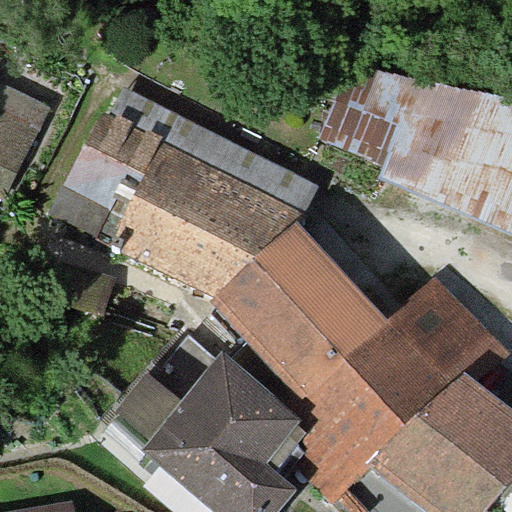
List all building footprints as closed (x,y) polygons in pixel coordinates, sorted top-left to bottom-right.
[(0,198),(3,200),(48,110),(0,86),(0,198)] [(322,191),(124,91),(109,121),(103,118),(55,218),(116,253),(220,302),(300,231),(310,222),(306,218),(322,191)] [(511,109),(420,94),(383,183),(511,235),(511,109)] [(340,98),(323,141),(377,163),(395,120),(340,98)] [(232,369),(286,417),(386,326),(300,231),(220,302),(211,309),(248,349),(232,369)] [(52,259),(39,298),(106,318),(118,280),(52,259)] [(386,326),(286,417),(309,438),(300,449),(306,457),(295,467),(331,505),(371,468),(460,385),(471,392),(511,357),(436,281),(386,326)] [(153,446),(146,455),(212,511),(285,511),(297,498),(276,478),(300,449),(309,438),(286,417),(232,369),(225,362),(186,408),(153,446)] [(116,414),(153,446),(186,408),(148,377),(116,414)] [(511,423),(471,392),(460,385),(371,468),(428,511),(488,511),(495,506),(511,488),(511,423)] [(511,511),(511,488),(495,506),(502,511),(511,511)]
